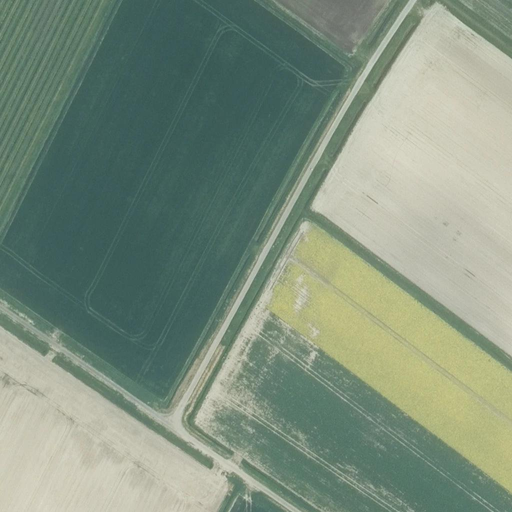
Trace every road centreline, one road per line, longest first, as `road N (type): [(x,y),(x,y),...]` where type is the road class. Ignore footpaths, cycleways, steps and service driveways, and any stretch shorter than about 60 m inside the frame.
road 1 (unclassified): [(173,422),(412,0)]
road 2 (unclassified): [(173,422),(0,305)]
road 3 (unclassified): [(298,511),(173,422)]
